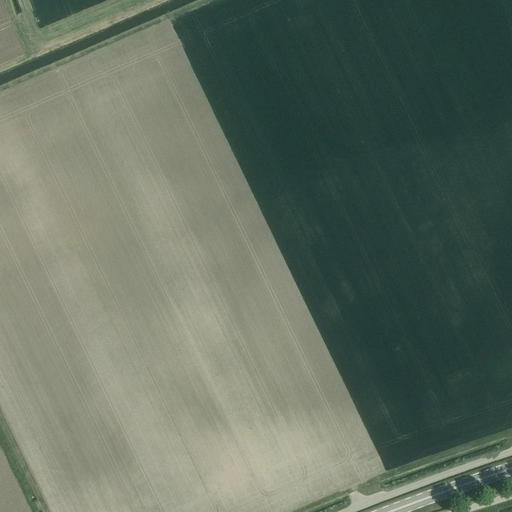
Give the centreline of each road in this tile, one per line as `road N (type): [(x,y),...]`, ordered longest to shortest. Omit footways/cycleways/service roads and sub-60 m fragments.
road 1 (unclassified): [(351,511),(511,453)]
road 2 (primary): [(397,511),(511,467)]
